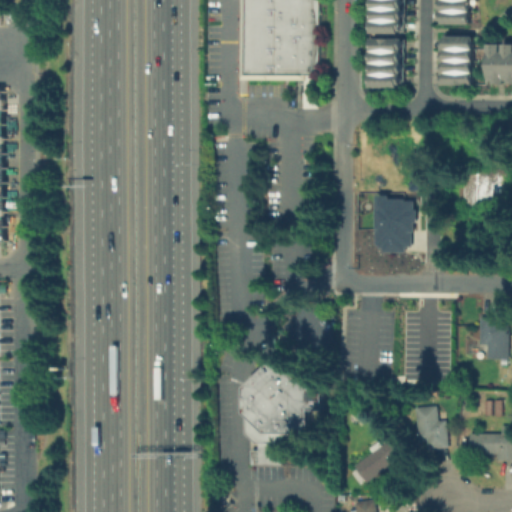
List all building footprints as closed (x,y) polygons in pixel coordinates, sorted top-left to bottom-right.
[(373,0),(373,7),(404,8),(404,0),(373,0)] [(439,0),(439,11),(470,11),(470,0),(439,0)] [(243,6),(319,7),(318,75),(303,75),(303,80),(243,80),(243,6)] [(373,7),(373,19),(404,20),(404,8),(373,7)] [(439,11),(439,23),(470,24),(470,11),(439,11)] [(373,19),(373,32),(404,32),(404,20),(373,19)] [(442,35),(473,35),(473,48),(442,47),(442,35)] [(373,38),(404,38),(404,50),(373,50),(373,38)] [(442,47),(442,59),(473,59),(473,48),(442,47)] [(491,47),(511,47),(511,86),(491,86),(491,47)] [(373,50),(373,61),(403,62),(404,50),(373,50)] [(442,59),(442,71),(473,71),(473,59),(442,59)] [(373,61),(373,73),(403,74),(403,62),(373,61)] [(442,71),(442,84),(472,84),(473,71),(442,71)] [(373,73),(372,86),(403,87),(403,74),(373,73)] [(505,213),(471,213),(471,171),(493,172),(493,163),(511,163),(511,194),(505,194),(505,213)] [(376,250),(405,250),(405,245),(414,246),(414,197),(377,197),(376,250)] [(490,348),(483,348),(483,320),(504,321),(504,328),(511,328),(511,361),(490,361),(490,348)] [(330,390),(329,411),(314,411),(313,435),(291,435),(289,438),(290,461),(250,463),(250,449),(258,448),(258,441),(251,434),(252,390),(282,362),(315,389),(330,390)] [(501,413),(501,400),(485,400),(485,414),(501,413)] [(442,409),(442,423),(451,423),(451,433),(460,433),(460,448),(430,449),(430,443),(421,444),(420,410),(442,409)] [(511,461),(501,461),(501,451),(474,451),(474,433),(511,433),(511,461)] [(358,464),(394,439),(412,465),(400,473),(394,465),(370,481),(358,464)] [(359,511),(358,506),(378,500),(380,511),(359,511)]
